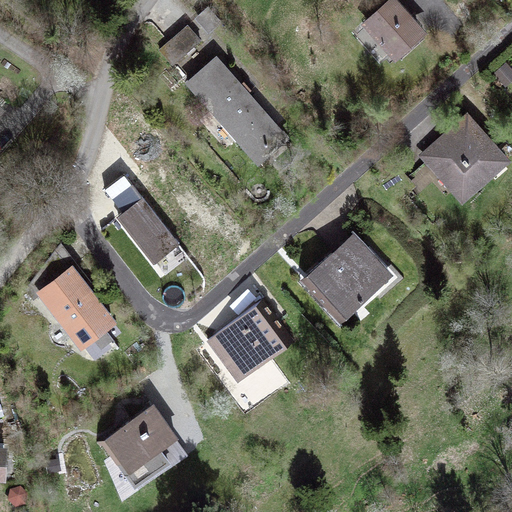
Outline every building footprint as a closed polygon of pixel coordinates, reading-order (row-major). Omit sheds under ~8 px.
[(392,1),(364,26),(369,31),(373,28),(394,51),(418,29),(392,1)] [(200,39),(187,24),(159,49),(172,64),(200,39)] [(216,58),(189,82),(255,157),(282,133),(216,58)] [(467,118),(426,154),(462,196),(504,159),(467,118)] [(416,185),(398,166),(376,186),(394,206),(416,185)] [(118,214),(127,227),(151,208),(142,196),(118,214)] [(160,220),(151,208),(127,227),(137,238),(160,220)] [(155,262),(179,244),(160,220),(137,238),(155,262)] [(299,281),(337,323),(389,277),(355,239),(336,255),(332,251),(299,281)] [(67,270),(53,251),(25,288),(33,299),(42,293),(81,344),(112,320),(71,267),(67,270)] [(262,300),(209,339),(239,379),(291,339),(262,300)] [(313,351),(303,359),(316,375),(326,366),(313,351)] [(135,483),(168,461),(158,447),(174,436),(152,405),(103,440),(135,483)]
